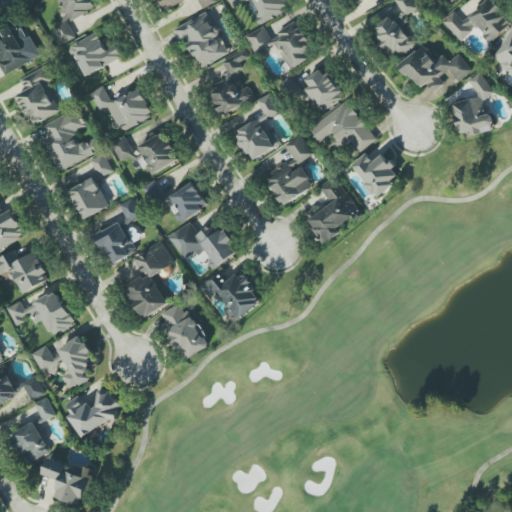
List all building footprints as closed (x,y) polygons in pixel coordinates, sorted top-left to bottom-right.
[(58,0),(68,19),(53,27),(62,44),(76,38),(68,22),(95,8),(90,0),(58,0)] [(216,0),(159,0),(164,11),(190,0),(198,0),(202,9),(217,2),(216,0)] [(228,0),(230,3),(234,0),(244,0),(246,3),(250,0),(252,0),(260,15),(256,17),(260,25),(290,8),(285,0),(228,0)] [(396,0),(405,16),(418,9),(412,0),(396,0)] [(511,23),(511,22),(490,0),(487,0),(464,22),(454,11),(443,22),(461,41),(476,27),(491,43),(511,23)] [(174,27),(180,41),(188,38),(200,68),(228,56),(210,12),(174,27)] [(398,60),(415,45),(391,16),(373,31),(398,60)] [(264,27),(246,36),(257,56),(277,46),(289,70),(316,56),(298,22),(270,37),(264,27)] [(40,57),(25,27),(14,33),(9,24),(0,29),(0,63),(5,74),(40,57)] [(511,30),(494,59),(511,71),(511,30)] [(123,57),(115,42),(105,47),(97,32),(70,47),(86,77),(123,57)] [(473,72),(460,54),(448,62),(444,56),(434,62),(424,47),(400,63),(419,91),(428,84),(434,93),(445,85),(440,77),(450,70),(458,82),(473,72)] [(221,62),(229,79),(209,88),(221,115),(256,99),(250,86),(240,91),(233,74),(244,69),(241,62),(249,58),(246,50),(221,62)] [(60,111),(48,89),(55,86),(45,67),(21,80),(26,91),(17,96),(33,126),(60,111)] [(306,79),(311,88),(308,89),(321,112),(344,100),(327,68),(306,79)] [(469,80),(478,93),(479,97),(453,104),(460,135),(470,133),(472,136),(495,130),(492,119),(484,107),(483,101),(495,93),(481,72),(469,80)] [(154,117),(141,88),(111,102),(105,86),(91,92),(101,115),(112,110),(121,132),(154,117)] [(280,112),(271,94),(257,101),(265,116),(236,131),(252,161),(276,149),(262,122),(280,112)] [(377,140),(349,101),(309,129),(320,143),(330,136),(341,151),(353,142),(360,153),(377,140)] [(103,151),(97,137),(80,145),(74,131),(84,127),(77,110),(39,127),(58,171),(103,151)] [(152,174),(179,161),(166,133),(132,149),(126,137),(112,143),(121,162),(134,156),(137,163),(145,160),(152,174)] [(301,135),(285,146),(298,165),(314,155),(301,135)] [(382,154),(374,162),(366,153),(351,167),(379,197),(402,176),(382,154)] [(100,178),(113,171),(104,154),(91,161),(100,178)] [(285,206),(315,186),(302,168),(294,173),(287,163),(265,178),(285,206)] [(110,207),(95,178),(69,191),(84,220),(110,207)] [(324,245),(340,234),(337,229),(361,214),(338,178),(321,188),(331,204),(318,213),(315,208),(305,215),(324,245)] [(151,202),(164,193),(156,180),(142,188),(151,202)] [(180,211),(174,215),(180,225),(209,206),(193,182),(170,197),(180,211)] [(120,205),(128,222),(142,216),(133,198),(120,205)] [(0,250),(27,236),(13,209),(4,214),(0,206),(0,250)] [(185,259),(196,252),(199,256),(204,253),(215,269),(237,254),(231,245),(232,244),(217,221),(199,234),(191,222),(170,237),(185,259)] [(137,252),(120,222),(96,235),(112,266),(137,252)] [(169,304),(152,277),(175,264),(161,242),(134,258),(144,276),(125,287),(144,319),(169,304)] [(36,252),(20,259),(16,251),(0,258),(0,275),(11,270),(22,294),(51,281),(36,252)] [(219,272),(206,284),(239,321),(264,299),(239,272),(228,282),(219,272)] [(8,308),(16,324),(31,316),(36,324),(44,320),(53,337),(76,325),(58,291),(25,308),(21,301),(8,308)] [(160,315),(185,360),(210,346),(190,309),(184,312),(180,304),(160,315)] [(71,390),(91,378),(86,371),(97,364),(80,336),(59,350),(72,370),(62,376),(71,390)] [(0,367),(0,403),(19,394),(4,365),(0,367)] [(24,384),(33,401),(46,394),(36,377),(24,384)] [(83,438),(124,411),(108,387),(95,395),(101,404),(91,409),(82,394),(66,404),(72,414),(69,417),(83,438)] [(56,416),(48,398),(35,404),(44,422),(56,416)] [(25,465),(49,455),(36,423),(12,433),(25,465)] [(82,506),(92,471),(48,458),(43,476),(60,481),(55,498),(82,506)]
